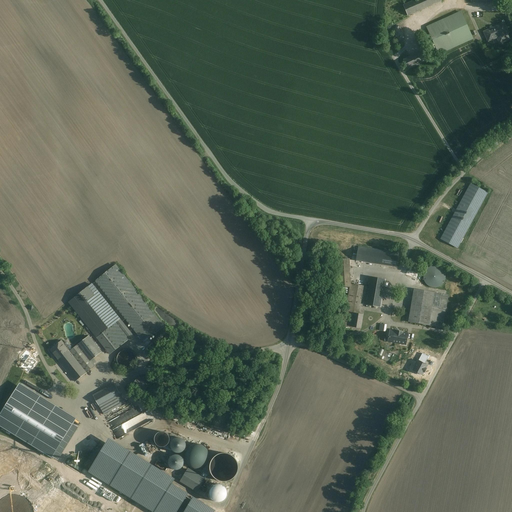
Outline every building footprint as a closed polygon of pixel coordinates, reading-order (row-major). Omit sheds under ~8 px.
[(440,0),(416,0),(403,6),(407,16),(441,1),(440,0)] [(460,12),(427,27),(439,54),(473,39),(460,12)] [(504,23),(484,32),(488,41),(497,37),(500,43),(509,39),(506,33),(508,33),(504,23)] [(424,50),(403,60),(407,69),(429,59),(424,50)] [(471,184),(441,239),(457,248),(487,193),(471,184)] [(399,253),(358,247),(356,261),(397,267),(399,253)] [(338,288),(348,287),(347,259),(337,259),(338,288)] [(116,266),(96,281),(144,342),(164,326),(163,325),(116,266)] [(409,266),(408,271),(422,275),(424,271),(409,266)] [(422,275),(408,271),(406,276),(421,280),(422,275)] [(429,288),(431,288),(432,287),(434,286),(435,285),(436,283),(436,282),(436,280),(436,278),(435,277),(434,276),(433,275),(431,274),(430,274),(428,274),(426,274),(425,275),(424,276),(423,277),(422,279),(422,280),(422,282),(423,284),(423,285),(425,286),(426,287),(428,288),(429,288)] [(385,279),(370,277),(367,296),(366,300),(366,304),(381,307),(385,279)] [(362,314),(359,314),(359,312),(362,299),(366,300),(367,296),(366,295),(368,287),(350,284),(343,326),(361,329),(363,315),(362,314)] [(434,293),(414,289),(408,322),(429,325),(434,293)] [(434,293),(429,325),(443,328),(448,295),(434,293)] [(97,329),(82,311),(78,314),(93,333),(97,329)] [(116,323),(100,335),(97,338),(110,354),(129,339),(116,323)] [(398,332),(396,331),(396,332),(390,331),(387,331),(386,335),(386,338),(389,338),(388,341),(406,344),(407,335),(407,334),(402,333),(403,332),(400,332),(400,333),(398,332)] [(101,352),(89,336),(77,345),(81,349),(90,361),(93,359),(101,352)] [(69,351),(61,341),(50,350),(61,363),(72,354),(73,355),(81,349),(77,345),(69,351)] [(90,361),(81,349),(73,355),(86,373),(95,366),(93,364),(96,362),(93,359),(90,361)] [(418,350),(415,355),(429,366),(433,361),(418,350)] [(73,355),(72,354),(61,363),(75,382),(86,373),(73,355)] [(149,383),(139,377),(132,387),(143,394),(144,391),(149,383)] [(77,418),(21,384),(0,417),(0,424),(53,457),(77,418)] [(114,384),(93,396),(99,406),(120,394),(115,385),(114,384)] [(144,391),(143,394),(153,400),(155,397),(144,391)] [(120,394),(99,406),(104,415),(117,407),(125,403),(120,394)] [(112,430),(117,439),(149,421),(146,417),(144,413),(124,425),(121,419),(125,417),(124,414),(110,422),(114,429),(112,430)] [(160,447),(163,447),(166,446),(168,444),(169,442),(170,439),(169,436),(167,433),(164,432),(161,432),(158,433),(156,435),(155,437),(155,440),(155,443),(157,445),(160,447)] [(166,446),(163,447),(164,449),(170,451),(173,451),(171,448),(171,445),(171,442),(173,439),(176,438),(175,436),(171,434),(169,436),(170,439),(169,442),(168,444),(166,446)] [(179,438),(176,438),(173,439),(171,442),(171,445),(171,448),(173,451),(175,452),(178,453),(180,453),(183,452),(185,450),(186,447),(186,445),(185,442),(184,440),(181,438),(179,438)] [(110,439),(89,472),(154,511),(213,511),(215,510),(172,484),(175,479),(110,439)] [(157,449),(151,439),(149,440),(155,451),(157,449)] [(153,451),(147,441),(145,442),(151,453),(153,451)] [(186,462),(188,465),(190,467),(193,468),(197,469),(200,468),(204,467),(206,464),(208,461),(209,458),(209,455),(208,451),(206,448),(203,446),(200,445),(197,444),(193,445),(190,446),(187,448),(186,451),(185,455),(185,458),(186,462)] [(213,474),(215,478),(219,480),(223,481),(228,480),(231,479),(235,475),(237,471),(238,467),(237,462),(234,458),(231,455),(226,454),(221,454),(217,455),(213,458),(211,462),(210,466),(211,471),(213,474)] [(177,470),(180,469),(182,468),(183,466),(184,463),(184,461),(183,458),(181,456),(179,455),(176,455),(174,455),(171,456),(170,458),(169,461),(168,463),(169,466),(170,468),(172,469),(175,470),(177,470)] [(204,479),(188,469),(181,481),(197,491),(204,479)] [(223,486),(220,485),(217,485),(214,485),(212,487),(210,489),(210,492),(210,495),(211,497),(213,499),(215,500),(217,501),(220,501),(222,500),(224,498),(226,496),(226,493),(226,490),(225,488),(223,486)]
